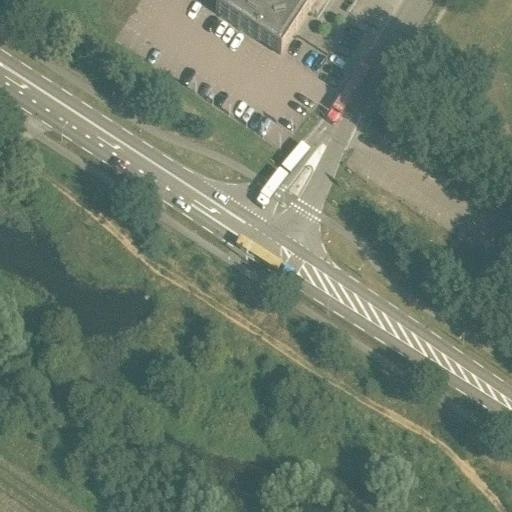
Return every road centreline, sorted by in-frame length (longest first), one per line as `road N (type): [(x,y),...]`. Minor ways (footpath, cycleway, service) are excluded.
road 1 (unknown): [(5,149),(89,206),(152,265),(444,448),(502,511)]
road 2 (secondary): [(258,242),(0,71)]
road 3 (secondary): [(511,408),(258,242)]
road 4 (unclassified): [(258,242),(420,0)]
